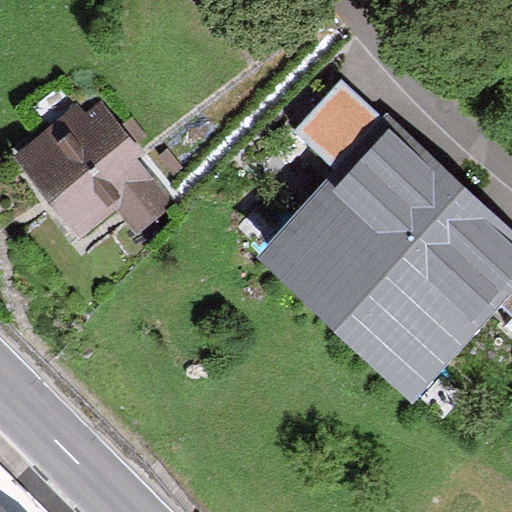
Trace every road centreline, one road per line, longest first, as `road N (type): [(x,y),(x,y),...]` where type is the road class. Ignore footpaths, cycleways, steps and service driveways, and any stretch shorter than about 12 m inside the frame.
road 1 (residential): [(511,154),(361,0)]
road 2 (secondary): [(109,511),(0,399)]
